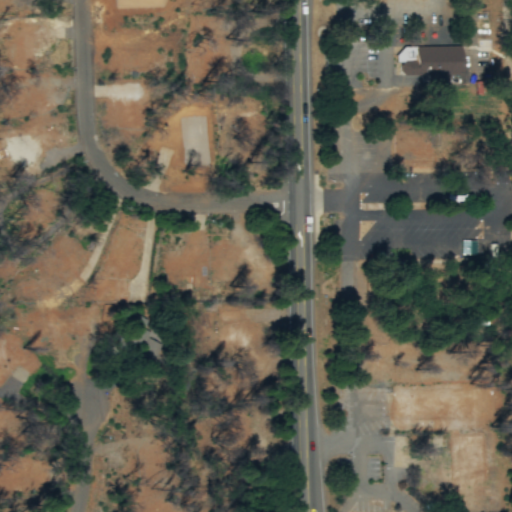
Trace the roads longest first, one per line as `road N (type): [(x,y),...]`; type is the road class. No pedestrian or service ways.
road 1 (secondary): [(308,511),(297,0)]
road 2 (residential): [(302,201),(186,204),(140,196),(115,178),(95,158),(87,127),(82,0)]
